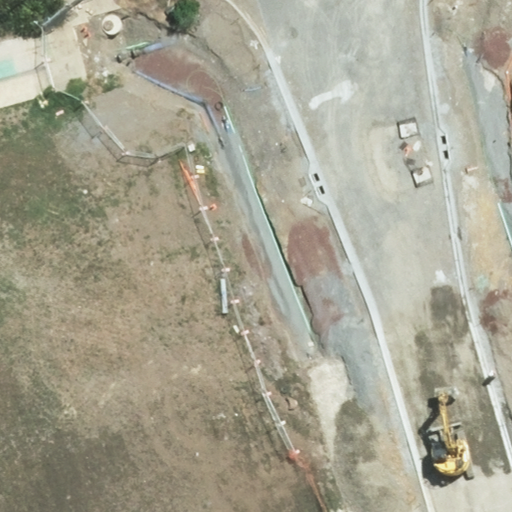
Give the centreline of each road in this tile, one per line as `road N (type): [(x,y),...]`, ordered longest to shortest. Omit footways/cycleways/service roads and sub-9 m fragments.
road 1 (residential): [(0,506),(426,385)]
road 2 (residential): [(426,385),(320,0)]
road 3 (residential): [(461,511),(426,385)]
